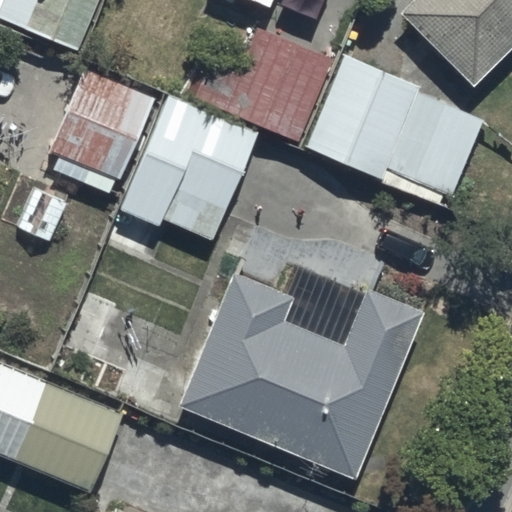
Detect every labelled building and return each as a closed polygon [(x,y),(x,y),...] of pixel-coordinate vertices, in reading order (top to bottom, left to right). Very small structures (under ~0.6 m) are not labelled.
[(0,0),(0,19),(22,29),(35,0),(0,0)] [(511,0),(406,0),(396,10),(468,84),(511,40),(511,0)] [(325,54),(249,27),(233,73),(203,62),(190,99),(295,137),(325,54)] [(413,83),(336,52),(300,148),(374,178),(372,182),(441,210),(479,116),(411,89),(413,83)] [(147,94),(77,65),(43,151),(54,156),(49,169),(106,193),(147,94)] [(253,129),(162,91),(115,209),(124,213),(112,242),(137,253),(149,223),(156,225),(159,219),(207,239),(253,129)] [(284,294),(228,270),(170,403),(344,477),(416,308),(358,284),(355,290),(296,264),(284,294)] [(118,413),(0,362),(0,456),(84,492),(118,413)]
